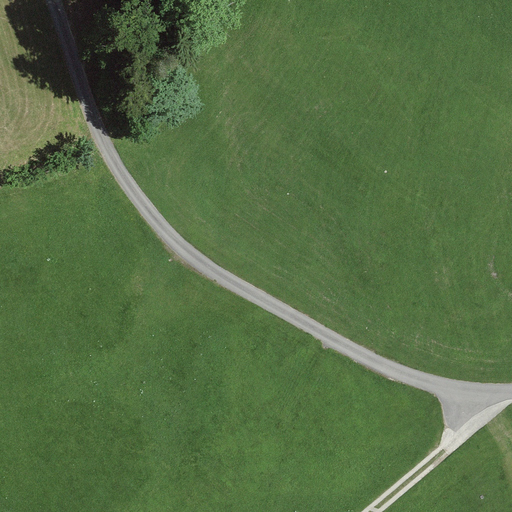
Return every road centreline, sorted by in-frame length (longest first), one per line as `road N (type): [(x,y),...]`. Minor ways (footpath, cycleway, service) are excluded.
road 1 (track): [(65,0),(173,245),(479,397),(511,394)]
road 2 (track): [(364,511),(479,397)]
